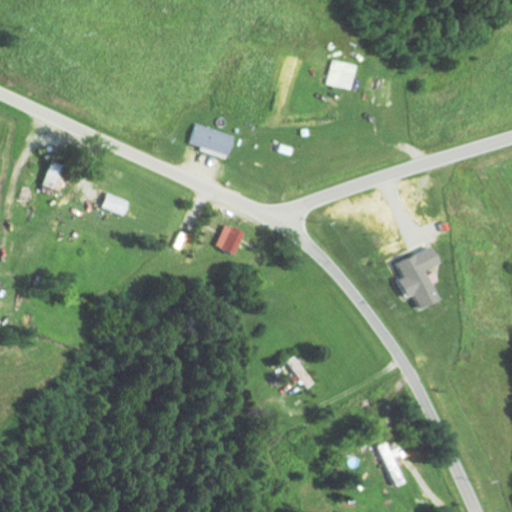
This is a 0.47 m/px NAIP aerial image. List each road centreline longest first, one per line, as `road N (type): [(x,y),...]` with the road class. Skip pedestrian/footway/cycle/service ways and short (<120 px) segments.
road 1 (secondary): [(511,135),(285,211),(261,212),(0,91)]
road 2 (secondary): [(471,511),(398,355),(285,211)]
